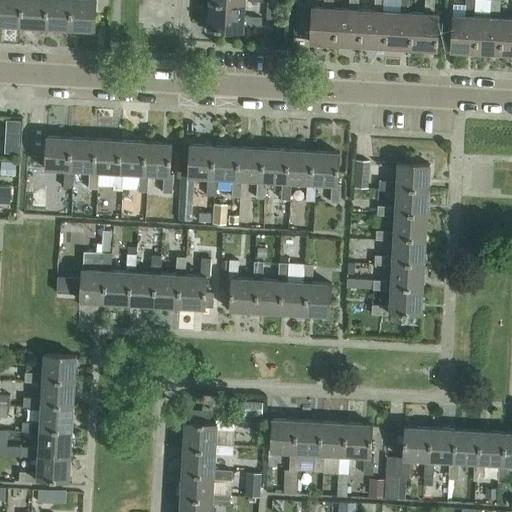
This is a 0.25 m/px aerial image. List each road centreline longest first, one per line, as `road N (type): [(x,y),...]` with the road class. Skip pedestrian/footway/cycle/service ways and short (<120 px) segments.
road 1 (residential): [(511,103),(0,73)]
road 2 (unknown): [(30,75),(21,332)]
